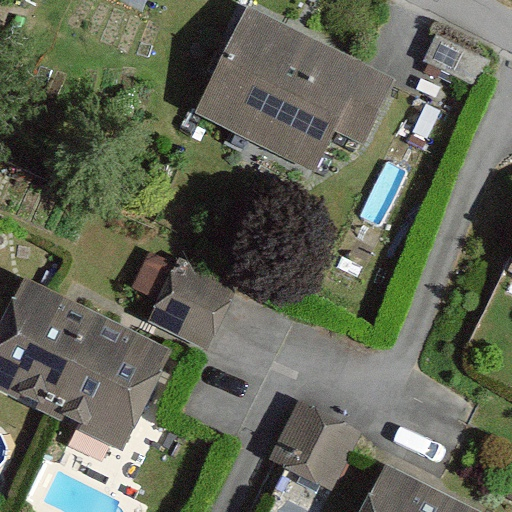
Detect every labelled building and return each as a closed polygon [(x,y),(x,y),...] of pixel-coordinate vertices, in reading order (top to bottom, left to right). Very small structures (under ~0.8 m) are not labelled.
[(257,14),(198,124),(339,199),(398,89),(257,14)] [(235,298),(181,268),(155,314),(210,344),(235,298)] [(178,363),(27,282),(0,332),(0,391),(126,459),(178,363)] [(274,455),(334,486),(365,427),(305,396),(274,455)] [(365,511),(468,511),(391,473),(365,511)] [(269,511),(315,511),(276,497),(269,511)]
